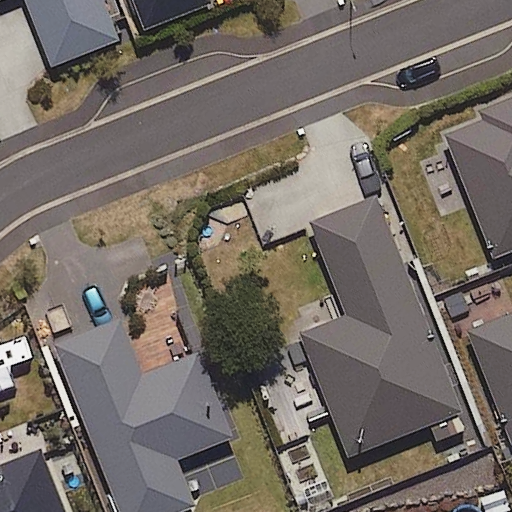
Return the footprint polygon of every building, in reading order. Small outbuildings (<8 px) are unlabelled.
[(121,39),(105,0),(29,0),(55,65),(121,39)] [(213,0),(131,0),(144,31),(215,2),(213,0)] [(447,135),(496,258),(511,251),(511,100),(484,111),(488,119),(447,135)] [(472,428),(381,198),(313,225),(349,316),(305,333),(354,455),(432,424),(439,441),(472,428)] [(511,311),(468,329),(511,442),(511,311)] [(180,459),(235,437),(201,352),(146,374),(124,320),(57,346),(123,511),(182,511),(199,506),(180,459)] [(67,511),(43,448),(0,464),(0,511),(67,511)]
